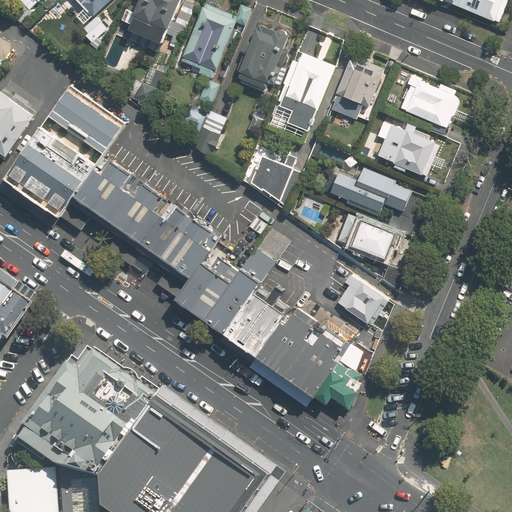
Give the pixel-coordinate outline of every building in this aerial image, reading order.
[(108,0),(78,0),(92,15),(108,0)] [(179,0),(139,0),(128,24),(162,39),(179,0)] [(245,17),(206,0),(204,0),(200,10),(187,38),(182,49),(223,67),(245,17)] [(494,17),(501,0),(453,0),(463,4),(494,17)] [(200,10),(182,3),(170,31),(187,38),(200,10)] [(108,29),(98,18),(83,32),(92,42),(108,29)] [(292,39),(259,25),(239,70),(272,85),(292,39)] [(336,69),(305,55),(279,116),(309,129),(336,69)] [(358,122),(365,105),(371,108),(388,71),(351,55),(334,91),(341,94),(333,111),(358,122)] [(167,70),(155,64),(146,84),(157,90),(167,70)] [(443,126),(456,91),(415,75),(402,110),(443,126)] [(221,84),(209,78),(200,99),(211,104),(221,84)] [(126,126),(72,87),(9,175),(62,213),(77,193),(105,155),(126,126)] [(35,121),(0,95),(0,150),(9,157),(35,121)] [(206,114),(191,108),(180,134),(195,140),(206,114)] [(225,119),(211,113),(198,144),(213,150),(225,119)] [(376,157),(424,177),(438,141),(416,133),(418,126),(408,122),(405,129),(390,123),(376,157)] [(105,155),(77,193),(62,213),(84,228),(99,209),(127,229),(113,248),(135,264),(149,245),(175,263),(162,281),(179,295),(193,276),(205,259),(221,238),(105,155)] [(302,172),(264,157),(255,181),(289,205),(302,172)] [(333,168),(325,187),(383,212),(387,201),(404,209),(401,213),(398,212),(391,227),(410,236),(417,220),(412,218),(420,199),(410,195),(413,188),(366,168),(361,180),(333,168)] [(398,234),(352,214),(341,239),(387,259),(398,234)] [(207,316),(227,329),(256,288),(276,259),(256,245),(240,268),(207,316)] [(179,295),(193,304),(227,259),(220,254),(212,264),(205,259),(193,276),(179,295)] [(193,304),(207,316),(240,268),(227,259),(193,304)] [(407,271),(390,264),(383,280),(398,290),(407,271)] [(337,299),(369,318),(384,294),(348,272),(343,279),(348,281),(337,299)] [(227,329),(244,341),(272,300),(256,288),(227,329)] [(25,306),(6,294),(0,303),(0,338),(2,339),(25,306)] [(272,300),(244,341),(259,352),(283,317),(286,313),(288,310),(272,300)] [(259,352),(273,361),(309,309),(300,303),(288,321),(283,317),(259,352)] [(273,361),(287,372),(311,337),(307,335),(320,316),(309,309),(273,361)] [(287,372),(300,381),(333,335),(324,329),(316,340),(311,337),(287,372)] [(300,381),(317,393),(339,359),(335,357),(345,342),(333,335),(300,381)] [(329,402),(331,398),(346,409),(359,392),(352,386),(361,372),(358,370),(354,368),(363,351),(351,343),(339,359),(317,393),(329,402)] [(11,444),(49,469),(93,483),(151,401),(157,393),(81,344),(11,444)] [(236,511),(263,479),(151,401),(93,483),(95,511),(236,511)] [(56,511),(54,471),(5,475),(7,511),(56,511)]
